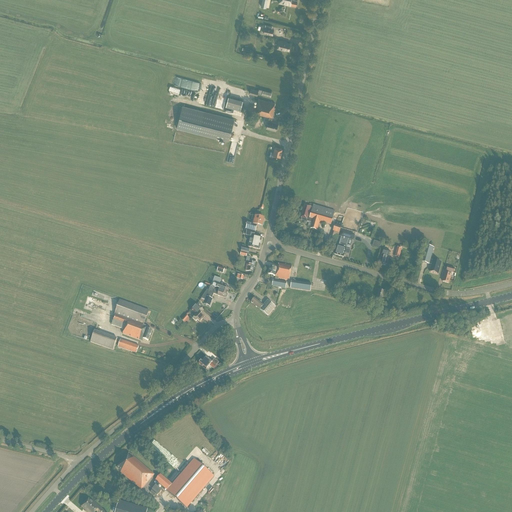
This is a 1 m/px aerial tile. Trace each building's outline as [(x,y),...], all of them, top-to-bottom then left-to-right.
[(273,35),(274,29),(265,27),(263,33),(273,35)] [(289,50),(290,43),(286,42),(278,40),(277,48),(284,50),(285,49),(289,50)] [(207,105),(213,106),(218,86),(212,85),(207,105)] [(198,103),(204,105),(208,88),(202,86),(198,103)] [(216,104),(215,107),(219,108),(222,108),(223,105),(223,104),(226,96),(227,89),(220,88),(218,94),(218,99),(216,104)] [(241,110),(244,100),(229,97),(227,106),(241,110)] [(248,112),(269,117),(269,118),(264,117),(263,121),(268,122),(267,128),(276,131),(278,123),(272,122),(273,117),(275,108),(274,107),(275,103),(258,99),(256,107),(249,105),(248,112)] [(229,141),(234,119),(182,106),(177,127),(229,141)] [(273,156),(280,157),(282,149),(275,147),(273,153),(271,152),(270,157),(273,157),(273,156)] [(317,231),(320,222),(331,226),(335,212),(314,205),(313,208),(311,207),(305,205),(301,218),(302,218),(301,219),(302,220),(303,220),(304,220),(304,219),(307,220),(306,221),(312,223),(310,229),(317,231)] [(261,214),(255,213),(254,216),(255,216),(253,224),(257,225),(262,226),(264,218),(260,217),(261,214)] [(247,223),(246,230),(255,232),(257,225),(253,224),(247,223)] [(341,227),(335,225),(333,232),(330,240),(336,242),(339,234),(341,227)] [(255,232),(247,230),(246,235),(250,236),(248,247),(260,250),(262,237),(254,236),(255,232)] [(334,255),(344,258),(345,253),(349,254),(350,250),(346,249),(346,248),(349,239),(353,241),(355,235),(341,231),(339,237),(341,237),(338,246),(337,246),(334,255)] [(425,246),(420,262),(432,265),(430,272),(438,274),(441,263),(430,260),(434,248),(425,246)] [(391,252),(382,249),(380,256),(382,257),(380,263),(386,265),(388,259),(389,259),(391,252),(390,252),(391,252)] [(251,258),(247,257),(246,261),(247,261),(245,271),(253,273),(256,263),(250,262),(251,258)] [(272,286),(275,287),(285,289),(286,283),(278,281),(278,279),(289,281),(292,266),(279,263),(278,268),(270,267),(268,274),(275,276),(274,280),(273,280),(272,286)] [(455,269),(447,267),(446,271),(447,272),(447,273),(445,273),(442,282),(449,284),(451,274),(451,273),(453,273),(455,269)] [(215,277),(211,286),(211,287),(228,293),(229,288),(218,284),(220,278),(215,277)] [(311,291),(312,284),(292,281),(291,289),(311,291)] [(203,296),(212,299),(213,294),(218,295),(218,296),(226,298),(228,293),(211,287),(211,286),(210,286),(209,291),(207,290),(203,296)] [(383,300),(385,292),(379,291),(377,298),(376,298),(375,303),(373,303),(372,306),(379,308),(381,300),(383,300)] [(212,299),(203,296),(199,301),(204,303),(203,304),(210,307),(213,299),(212,299)] [(261,304),(255,298),(251,302),(267,316),(275,307),(268,301),(264,305),(261,304)] [(142,338),(148,341),(152,331),(145,328),(146,326),(144,325),(149,311),(120,300),(115,314),(115,315),(112,325),(124,329),(122,334),(141,341),(142,338)] [(197,320),(199,322),(204,317),(199,312),(201,309),(197,305),(191,311),(196,315),(193,319),(195,321),(197,321),(197,320)] [(190,319),(186,315),(182,320),(186,324),(190,319)] [(95,331),(91,342),(113,350),(117,339),(95,331)] [(136,354),(139,346),(120,340),(118,347),(136,354)] [(212,362),(206,357),(202,361),(201,361),(200,361),(199,363),(200,364),(199,364),(206,370),(210,366),(214,369),(219,363),(215,359),(212,362)] [(206,441),(189,417),(183,421),(200,445),(206,441)] [(174,427),(169,433),(190,451),(194,447),(180,435),(182,434),(174,427)] [(164,433),(159,437),(181,459),(186,454),(164,433)] [(154,442),(150,446),(160,456),(164,452),(154,442)] [(117,468),(121,471),(121,472),(141,490),(154,474),(134,457),(129,453),(117,468)] [(214,461),(220,469),(227,463),(221,455),(214,461)] [(156,480),(168,491),(167,491),(187,508),(214,477),(194,460),(173,485),(161,475),(156,480)] [(105,511),(93,500),(92,501),(89,498),(81,507),(86,511),(85,511),(105,511)] [(146,511),(147,510),(118,502),(115,511),(146,511)]
